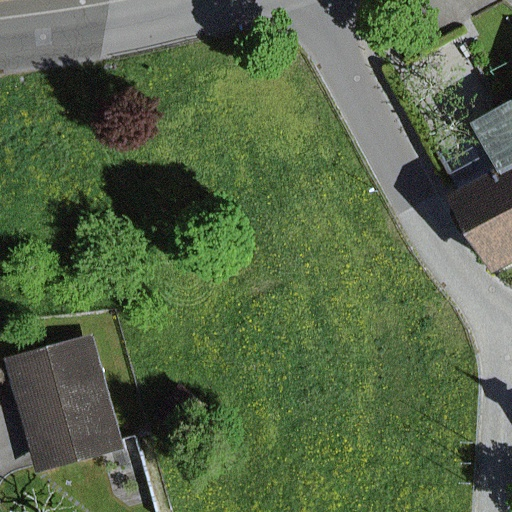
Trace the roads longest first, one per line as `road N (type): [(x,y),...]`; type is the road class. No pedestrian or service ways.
road 1 (residential): [(322,0),(414,212),(511,316)]
road 2 (residential): [(271,0),(153,25),(0,39)]
road 3 (residential): [(511,334),(496,511)]
